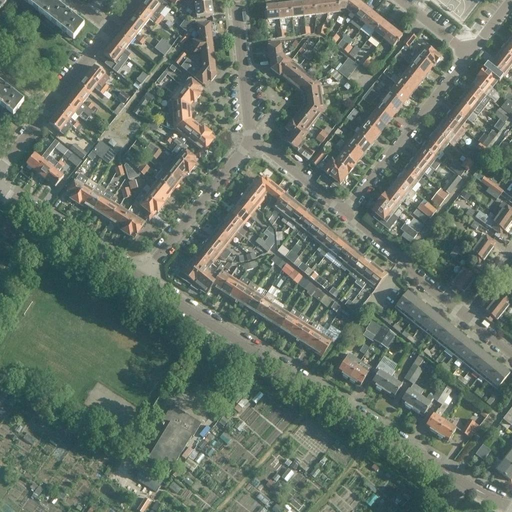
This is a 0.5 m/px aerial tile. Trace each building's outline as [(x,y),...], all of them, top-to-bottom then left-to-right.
[(22,0),(44,17),(55,3),(50,0),(22,0)] [(147,0),(141,8),(160,23),(160,24),(164,19),(160,15),(167,6),(160,0),(152,0),(152,1),(150,0),(147,0)] [(183,14),(183,15),(186,10),(193,1),(198,0),(182,0),(186,3),(182,8),(179,12),(183,14)] [(207,0),(198,0),(193,1),(193,6),(195,5),(197,19),(213,17),(211,4),(208,5),(207,0)] [(315,16),(327,15),(324,0),(320,0),(313,1),(315,16)] [(338,0),(324,0),(327,15),(340,13),(340,12),(338,0)] [(338,0),(340,12),(346,11),(348,12),(353,0),(338,0)] [(364,6),(356,0),(353,0),(348,12),(355,18),(364,6)] [(315,16),(313,1),(302,2),(303,18),(315,16)] [(302,2),(290,4),(291,19),(303,18),(302,2)] [(67,13),(55,3),(44,17),(73,39),(83,26),(71,16),(74,11),(71,8),(67,13)] [(280,25),(285,25),(284,20),(291,19),(290,4),(278,5),(279,20),(280,25)] [(278,5),(264,6),(266,22),(279,20),(278,5)] [(364,6),(355,18),(350,24),(359,31),(360,31),(373,14),(364,6)] [(158,27),(160,23),(141,8),(134,18),(144,26),(149,20),(158,27)] [(186,20),(190,14),(186,10),(183,15),(183,14),(181,17),(185,20),(186,21),(186,20)] [(373,14),(360,31),(369,38),(370,37),(383,21),(373,14)] [(134,18),(126,27),(137,36),(144,26),(134,18)] [(186,20),(186,21),(185,20),(179,28),(186,33),(193,24),(186,20)] [(383,21),(370,37),(379,45),(383,40),(392,28),(383,21)] [(211,39),(209,25),(198,26),(200,40),(211,39)] [(145,42),(140,38),(137,36),(126,27),(119,37),(129,45),(134,39),(142,46),(145,42)] [(402,36),(392,28),(383,40),(392,48),(402,36)] [(317,29),(315,36),(325,37),(326,30),(317,29)] [(299,31),(300,38),(309,37),(309,30),(299,31)] [(277,33),(278,40),(288,40),(287,32),(277,33)] [(186,33),(179,42),(183,45),(190,35),(186,33)] [(328,39),(335,44),(339,39),(332,33),(328,39)] [(140,38),(145,42),(149,38),(143,34),(140,38)] [(407,48),(416,38),(411,34),(403,45),(407,48)] [(130,61),(134,57),(125,50),(129,45),(119,37),(111,46),(130,61)] [(211,39),(200,40),(200,42),(193,43),(194,53),(197,53),(201,53),(201,54),(213,52),(211,39)] [(161,40),(154,49),(164,57),(171,48),(161,40)] [(287,46),(299,45),(299,40),(284,41),(284,45),(280,45),(280,44),(269,45),(271,71),(272,71),(283,57),(283,56),(281,54),(281,50),(287,49),(287,46)] [(303,40),(299,46),(303,49),(309,42),(309,40),(303,40)] [(511,46),(508,43),(502,51),(511,58),(511,46)] [(340,49),(347,54),(351,49),(345,44),(340,49)] [(133,63),(130,61),(111,46),(104,56),(108,59),(105,64),(113,71),(116,65),(118,67),(122,62),(129,68),(133,63)] [(348,56),(353,59),(360,51),(355,47),(348,56)] [(419,58),(432,68),(435,65),(436,65),(441,59),(435,54),(427,47),(419,58)] [(509,70),(511,66),(511,58),(502,51),(496,59),(509,70)] [(214,66),(213,52),(201,54),(201,53),(197,53),(198,63),(202,63),(203,67),(214,66)] [(354,60),(358,63),(363,56),(359,53),(354,60)] [(214,66),(203,67),(203,70),(202,72),(184,58),(185,56),(182,54),(174,63),(205,87),(209,82),(211,83),(217,76),(215,75),(214,66)] [(415,63),(406,56),(403,61),(411,67),(412,67),(425,77),(432,68),(419,58),(415,63)] [(290,62),(283,57),(272,71),(279,76),(290,62)] [(359,64),(366,69),(370,64),(363,59),(359,64)] [(503,78),(509,70),(496,59),(489,67),(503,78)] [(345,64),(354,72),(358,67),(348,60),(345,64)] [(298,69),(290,62),(279,76),(287,83),(298,69)] [(351,76),(354,72),(345,64),(341,68),(351,76)] [(477,77),(493,89),(493,88),(499,81),(500,82),(503,78),(489,67),(487,65),(477,77)] [(94,67),(86,77),(97,86),(105,76),(94,67)] [(404,76),(418,86),(425,77),(412,67),(411,67),(404,76)] [(347,80),(351,76),(341,68),(338,73),(347,80)] [(298,69),(287,83),(295,89),(306,75),(298,69)] [(342,78),(335,72),(330,76),(337,83),(342,78)] [(156,83),(159,86),(167,76),(164,73),(156,83)] [(319,85),(306,75),(295,89),(303,95),(319,85)] [(397,85),(410,96),(418,86),(404,76),(400,81),(394,76),(390,80),(397,85)] [(100,88),(97,86),(86,77),(79,87),(90,95),(94,90),(102,96),(105,92),(100,88)] [(493,90),(493,89),(477,77),(477,78),(478,78),(477,79),(472,86),(486,97),(493,90)] [(188,80),(182,88),(197,100),(200,96),(199,95),(202,91),(188,80)] [(7,89),(0,83),(0,105),(8,112),(13,116),(23,102),(10,92),(14,87),(11,85),(7,89)] [(321,99),(319,85),(303,95),(304,101),(321,99)] [(397,85),(397,86),(390,95),(403,105),(410,96),(397,85)] [(480,105),(486,97),(472,86),(466,94),(480,105)] [(90,95),(79,87),(72,96),(82,105),(90,95)] [(183,102),(190,107),(193,103),(194,103),(197,100),(182,88),(174,97),(178,100),(178,102),(183,102)] [(114,93),(108,89),(105,92),(112,97),(114,93)] [(366,95),(374,101),(379,96),(370,89),(366,95)] [(147,93),(143,98),(149,103),(154,98),(147,93)] [(474,113),(480,105),(466,94),(460,102),(474,113)] [(370,106),(374,101),(366,95),(362,100),(370,106)] [(403,105),(390,95),(385,101),(382,98),(378,102),(382,105),(380,106),(394,117),(403,105)] [(72,96),(64,106),(75,114),(82,105),(72,96)] [(190,114),(190,107),(183,102),(178,102),(178,100),(174,97),(171,101),(172,115),(190,114)] [(323,112),(321,99),(304,101),(305,107),(323,112)] [(132,114),(138,118),(147,104),(141,100),(132,114)] [(511,116),(511,114),(511,104),(507,101),(501,108),(511,116)] [(471,124),(475,120),(477,117),(474,114),(474,113),(460,102),(453,110),(468,121),(471,124)] [(85,107),(91,111),(94,107),(89,103),(85,107)] [(76,130),(79,126),(70,120),(75,114),(64,106),(57,115),(72,127),(76,130)] [(372,117),(385,128),(394,117),(380,106),(372,117)] [(87,116),(91,111),(85,107),(82,112),(87,116)] [(299,114),(312,125),(323,112),(305,107),(299,114)] [(505,123),(511,116),(501,108),(499,107),(493,115),(499,120),(503,123),(504,122),(505,123)] [(350,115),(354,119),(358,114),(354,110),(350,115)] [(468,121),(453,110),(447,118),(461,129),(468,121)] [(330,120),(334,124),(341,117),(337,113),(330,120)] [(191,121),(190,114),(172,115),(168,116),(168,119),(170,120),(173,120),(174,130),(177,133),(181,128),(181,126),(186,126),(191,121)] [(306,133),(312,125),(299,114),(292,123),(306,133)] [(65,137),(72,127),(57,115),(49,125),(60,133),(65,137)] [(364,127),(378,137),(385,128),(372,117),(364,127)] [(455,137),(461,129),(447,118),(441,126),(455,137)] [(493,128),(498,132),(505,124),(503,123),(499,120),(493,128)] [(187,141),(198,126),(191,121),(186,126),(181,126),(181,128),(177,133),(183,137),(180,141),(177,139),(174,143),(179,148),(182,144),(183,146),(187,141)] [(160,126),(150,122),(147,128),(156,133),(160,126)] [(306,133),(292,123),(286,130),(291,134),(301,142),(307,134),(306,133)] [(198,126),(187,141),(195,147),(207,132),(203,129),(203,130),(198,126)] [(455,137),(441,126),(435,133),(449,145),(453,148),(459,140),(455,137)] [(357,136),(370,147),(378,137),(364,127),(357,136)] [(487,136),(492,140),(496,135),(491,131),(487,136)] [(207,132),(195,147),(200,151),(197,156),(200,158),(214,139),(210,136),(211,135),(207,132)] [(449,145),(435,133),(428,141),(443,153),(449,145)] [(477,141),(486,148),(492,140),(487,136),(483,133),(477,141)] [(301,142),(291,134),(285,142),(308,160),(314,152),(301,142)] [(370,147),(357,136),(353,141),(350,139),(346,143),(350,145),(363,156),(370,147)] [(48,158),(59,145),(55,141),(47,150),(40,160),(34,155),(26,166),(36,173),(48,158)] [(437,160),(443,153),(428,141),(422,149),(437,160)] [(101,160),(108,149),(100,142),(88,157),(93,161),(97,156),(101,160)] [(332,147),(327,143),(324,147),(329,151),(332,147)] [(81,158),(85,153),(74,144),(70,149),(73,151),(81,158)] [(179,148),(183,150),(177,158),(192,170),(195,167),(194,166),(197,161),(184,152),(187,148),(183,146),(182,144),(179,148)] [(485,149),(479,144),(474,149),(481,154),(485,149)] [(48,158),(36,173),(45,181),(54,170),(53,170),(47,165),(52,160),(62,147),(59,145),(48,158)] [(342,155),(355,165),(363,156),(350,145),(342,155)] [(159,157),(153,152),(148,149),(147,147),(144,151),(156,161),(159,157)] [(108,149),(101,160),(108,165),(116,155),(108,149)] [(188,175),(192,170),(177,158),(166,149),(159,157),(166,163),(170,166),(184,177),(187,174),(188,175)] [(437,160),(422,149),(416,157),(430,168),(435,172),(441,164),(437,160)] [(349,175),(335,164),(325,157),(326,155),(321,150),(311,163),(329,178),(330,177),(340,185),(348,175),(349,175)] [(335,164),(349,175),(354,169),(353,169),(355,165),(342,155),(335,164)] [(75,157),(68,166),(74,170),(81,162),(75,157)] [(424,176),(430,168),(416,157),(410,165),(424,176)] [(460,166),(465,171),(467,172),(473,163),(466,158),(460,166)] [(141,169),(147,173),(150,170),(139,161),(136,165),(137,165),(140,168),(141,169)] [(55,188),(63,178),(57,173),(64,165),(59,162),(53,170),(54,170),(45,181),(55,188)] [(465,171),(460,166),(454,162),(449,168),(460,177),(465,171)] [(125,167),(129,180),(140,177),(127,164),(125,167)] [(404,173),(418,184),(422,187),(425,183),(421,180),(424,176),(410,165),(404,173)] [(170,166),(164,174),(178,185),(184,177),(170,166)] [(144,177),(147,173),(141,169),(138,172),(144,177)] [(412,192),(413,191),(418,184),(404,173),(398,180),(412,192)] [(178,185),(164,174),(158,182),(172,193),(178,185)] [(448,181),(455,186),(461,179),(454,174),(448,181)] [(464,189),(471,195),(480,183),(473,177),(464,189)] [(488,188),(499,196),(503,191),(497,187),(498,185),(495,183),(494,185),(483,177),(480,182),(488,188)] [(87,184),(77,178),(66,196),(71,199),(70,200),(75,203),(87,184)] [(89,180),(87,184),(75,203),(83,208),(84,207),(97,186),(89,180)] [(259,182),(256,180),(254,183),(268,194),(268,195),(273,199),(272,201),(276,205),(284,194),(266,180),(264,183),(260,180),(259,182)] [(412,192),(398,180),(391,188),(410,203),(416,195),(412,192)] [(129,183),(132,190),(138,188),(136,181),(129,183)] [(448,195),(455,186),(448,181),(441,190),(448,195)] [(172,193),(158,182),(152,190),(166,201),(172,193)] [(262,202),(268,195),(268,194),(254,183),(248,190),(262,202)] [(92,212),(106,191),(97,186),(84,207),(92,212)] [(409,203),(410,203),(391,188),(385,196),(399,207),(402,204),(407,207),(410,203),(409,203)] [(442,203),(448,195),(441,190),(440,188),(434,197),(442,203)] [(496,200),(499,196),(488,188),(485,192),(496,200)] [(152,190),(145,198),(161,210),(164,206),(163,205),(166,201),(152,190)] [(256,210),(262,202),(248,190),(241,199),(242,199),(256,210)] [(113,198),(114,196),(106,191),(92,212),(101,217),(113,198)] [(461,192),(458,197),(465,202),(468,197),(461,192)] [(150,214),(153,217),(156,212),(158,213),(161,210),(145,198),(141,194),(135,202),(142,208),(150,214)] [(273,208),(273,209),(281,215),(292,201),(284,194),(276,205),(273,208)] [(384,195),(377,203),(397,218),(403,211),(399,208),(399,207),(385,196),(384,195)] [(439,207),(442,203),(434,197),(431,201),(439,207)] [(116,201),(113,198),(101,217),(109,223),(119,208),(114,205),(116,201)] [(256,210),(242,199),(236,207),(249,218),(256,210)] [(286,225),(300,207),(292,201),(281,215),(284,218),(281,222),(286,225)] [(139,211),(142,208),(135,202),(132,206),(139,211)] [(378,205),(373,212),(376,215),(374,219),(389,230),(398,219),(377,203),(377,204),(378,205)] [(509,226),(511,221),(511,211),(501,204),(498,208),(501,210),(497,217),(509,226)] [(424,208),(420,205),(417,209),(428,218),(430,220),(436,212),(427,205),(424,208)] [(255,223),(249,218),(236,207),(229,215),(243,226),(246,222),(251,227),(255,223)] [(294,231),(296,228),(308,213),(300,207),(286,225),(286,226),(286,225),(294,231)] [(127,213),(119,208),(109,223),(118,228),(127,213)] [(417,209),(413,215),(424,224),(428,218),(417,209)] [(473,213),(468,210),(464,215),(468,219),(473,213)] [(493,222),(479,212),(474,218),(490,230),(491,229),(500,235),(502,232),(504,233),(509,226),(497,217),(493,222)] [(136,218),(127,213),(118,228),(122,231),(121,232),(125,235),(136,218)] [(301,239),(315,221),(307,214),(308,213),(296,228),(301,231),(297,236),(301,239)] [(242,238),(246,234),(240,230),(243,226),(229,215),(223,223),(242,238)] [(144,224),(136,218),(125,235),(130,237),(131,236),(135,239),(144,224)] [(312,240),(323,227),(315,221),(301,239),(300,239),(304,242),(308,237),(312,240)] [(407,227),(417,234),(420,230),(411,222),(407,227)] [(472,222),(469,227),(474,231),(478,226),(472,222)] [(217,230),(231,241),(234,238),(239,242),(242,238),(223,223),(217,230)] [(417,234),(407,227),(405,225),(401,230),(413,240),(417,234)] [(320,247),(331,233),(323,227),(312,240),(320,247)] [(224,249),(231,241),(217,230),(211,238),(224,249)] [(331,233),(320,247),(324,250),(320,255),(324,258),(339,239),(331,233)] [(488,255),(493,248),(491,246),(494,243),(481,233),(478,237),(481,239),(476,246),(488,255)] [(211,238),(204,246),(218,257),(224,249),(211,238)] [(259,238),(255,243),(267,253),(271,249),(266,245),(259,238)] [(324,258),(332,264),(346,246),(339,239),(324,258)] [(295,245),(290,253),(285,258),(293,265),(299,258),(296,256),(301,250),(295,245)] [(218,257),(204,246),(203,246),(197,253),(212,265),(218,257)] [(277,252),(285,258),(290,253),(282,246),(277,252)] [(344,265),(354,252),(346,246),(332,264),(340,270),(344,265)] [(488,255),(476,246),(470,253),(472,255),(470,258),(478,264),(481,261),(483,262),(488,255)] [(362,258),(354,252),(344,265),(351,271),(362,258)] [(197,253),(191,261),(206,273),(212,265),(197,253)] [(275,257),(270,262),(274,265),(278,259),(275,257)] [(359,278),(371,264),(363,257),(362,258),(351,271),(359,278)] [(278,259),(274,265),(281,271),(286,265),(278,259)] [(212,278),(206,273),(191,261),(189,264),(188,263),(177,277),(183,280),(184,279),(192,284),(190,288),(197,292),(199,289),(206,293),(209,289),(210,290),(211,288),(216,281),(218,277),(215,275),(212,278)] [(248,264),(250,270),(253,269),(258,267),(256,262),(248,264)] [(371,264),(359,278),(356,282),(361,285),(364,281),(367,284),(379,270),(371,264)] [(286,265),(281,271),(281,272),(288,278),(289,277),(293,271),(286,265)] [(305,266),(301,271),(308,277),(312,272),(317,266),(316,265),(311,271),(305,266)] [(469,287),(474,280),(471,277),(474,273),(469,269),(466,273),(462,270),(456,278),(469,287)] [(379,270),(367,284),(375,290),(387,276),(379,270)] [(293,271),(289,277),(298,284),(302,278),(293,271)] [(220,294),(230,278),(221,273),(219,276),(218,277),(216,281),(211,288),(220,294)] [(238,283),(233,280),(230,278),(220,294),(228,299),(238,283)] [(246,290),(250,283),(242,278),(238,283),(228,299),(237,305),(238,304),(246,290)] [(305,288),(309,284),(302,278),(298,284),(297,285),(304,291),(305,288)] [(320,278),(316,283),(324,290),(328,285),(320,278)] [(469,287),(456,278),(451,285),(454,288),(452,291),(457,295),(459,292),(463,295),(469,287)] [(246,290),(238,304),(246,309),(259,288),(250,283),(246,290)] [(305,288),(304,291),(307,293),(306,295),(311,299),(312,298),(317,290),(309,284),(305,288)] [(272,305),(275,300),(280,292),(271,287),(267,293),(254,314),(263,320),(272,305)] [(254,314),(267,293),(264,291),(263,291),(259,288),(246,309),(254,314)] [(351,303),(360,291),(357,288),(349,298),(345,295),(340,302),(344,306),(348,309),(348,308),(352,304),(351,303)] [(317,290),(312,298),(319,304),(325,296),(317,290)] [(402,316),(416,300),(407,293),(394,309),(402,316)] [(328,310),(332,303),(325,296),(319,304),(328,310)] [(496,297),(490,305),(502,314),(508,306),(505,304),(507,300),(503,297),(500,300),(496,297)] [(271,325),(281,310),(280,310),(283,305),(275,300),(272,305),(263,320),(271,325)] [(411,323),(424,307),(416,300),(402,316),(411,323)] [(340,309),(333,303),(332,303),(328,310),(328,311),(330,309),(336,314),(340,309)] [(348,308),(348,309),(356,315),(360,310),(352,304),(348,308)] [(502,314),(490,305),(484,312),(488,315),(486,319),(490,322),(493,319),(496,322),(502,314)] [(424,307),(411,323),(419,330),(433,313),(424,307)] [(340,309),(336,314),(349,324),(353,319),(340,309)] [(289,315),(281,310),(271,325),(280,330),(289,315)] [(289,315),(280,330),(288,336),(301,315),(292,310),(289,315)] [(428,337),(441,320),(433,313),(419,330),(428,337)] [(297,341),(306,326),(309,321),(301,315),(288,336),(297,341)] [(436,344),(450,327),(441,320),(428,337),(436,344)] [(372,321),(365,331),(375,337),(381,328),(372,321)] [(305,347),(318,326),(313,323),(310,328),(306,326),(297,341),(296,342),(305,347)] [(373,341),(388,350),(396,336),(383,325),(381,328),(373,341)] [(318,326),(305,347),(313,352),(326,332),(318,326)] [(450,327),(436,344),(445,350),(458,334),(450,327)] [(332,345),(337,339),(326,332),(313,352),(322,358),(331,344),(332,345)] [(453,357),(467,341),(458,334),(445,350),(453,357)] [(462,364),(475,348),(467,341),(453,357),(462,364)] [(359,352),(364,354),(368,347),(364,345),(362,348),(362,349),(361,349),(359,352)] [(475,348),(462,364),(470,371),(483,355),(475,348)] [(348,380),(360,361),(349,354),(345,360),(337,372),(341,375),(348,380)] [(479,378),(492,362),(483,355),(470,371),(479,378)] [(409,382),(411,378),(421,362),(423,359),(419,356),(404,379),(409,382)] [(409,382),(414,385),(428,362),(423,359),(421,362),(411,378),(409,382)] [(360,386),(368,374),(371,368),(360,361),(348,380),(356,384),(360,386)] [(487,385),(500,368),(492,362),(479,378),(487,385)] [(382,392),(391,378),(390,378),(395,372),(380,363),(373,373),(377,375),(371,384),(375,387),(382,392)] [(500,368),(487,385),(496,392),(497,390),(500,387),(502,384),(509,375),(500,368)] [(391,378),(382,392),(390,397),(390,396),(394,398),(402,386),(391,378)] [(424,391),(414,385),(410,391),(409,390),(401,403),(404,405),(404,406),(411,410),(420,397),(424,391)] [(440,419),(448,407),(443,404),(451,392),(446,389),(443,393),(437,403),(442,406),(439,411),(438,410),(435,416),(434,415),(426,428),(430,430),(429,431),(437,435),(445,422),(440,419)] [(437,403),(443,393),(438,390),(433,398),(429,395),(425,400),(420,397),(411,410),(419,415),(419,414),(423,417),(431,404),(430,403),(432,400),(437,403)] [(19,413),(8,406),(2,417),(13,423),(19,413)] [(171,406),(146,447),(153,452),(148,460),(169,473),(192,437),(193,437),(200,425),(171,406)] [(511,422),(510,421),(511,419),(511,417),(507,414),(503,419),(511,426),(511,423),(511,422)] [(471,438),(479,427),(469,421),(461,433),(471,438)] [(445,422),(437,435),(444,440),(444,439),(448,442),(456,429),(445,422)] [(483,445),(475,455),(483,461),(490,451),(483,445)] [(511,482),(511,481),(511,466),(504,460),(496,471),(511,482)] [(163,481),(142,468),(135,479),(156,492),(163,481)] [(143,511),(150,502),(145,499),(137,511),(143,511)]
